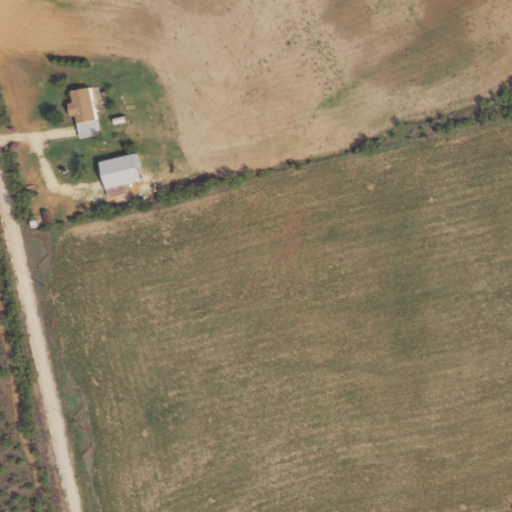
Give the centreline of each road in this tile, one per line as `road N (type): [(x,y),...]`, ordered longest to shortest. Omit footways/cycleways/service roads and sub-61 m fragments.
road 1 (residential): [(0,125),(511,11)]
road 2 (residential): [(62,511),(0,214)]
